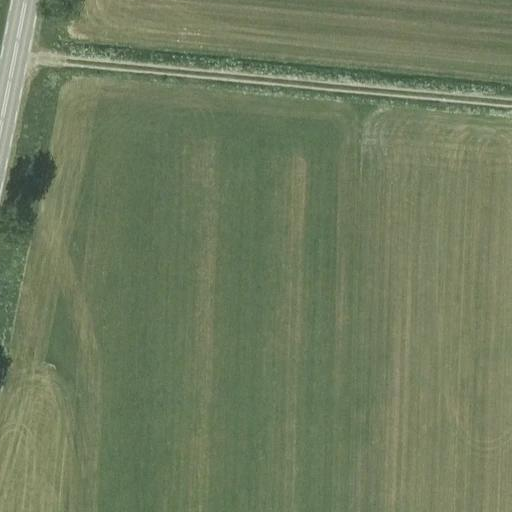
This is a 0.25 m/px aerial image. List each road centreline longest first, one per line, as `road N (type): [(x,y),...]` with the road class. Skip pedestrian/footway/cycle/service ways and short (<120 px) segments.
road 1 (track): [(15,53),(81,66),(511,104)]
road 2 (primary): [(0,133),(25,0)]
